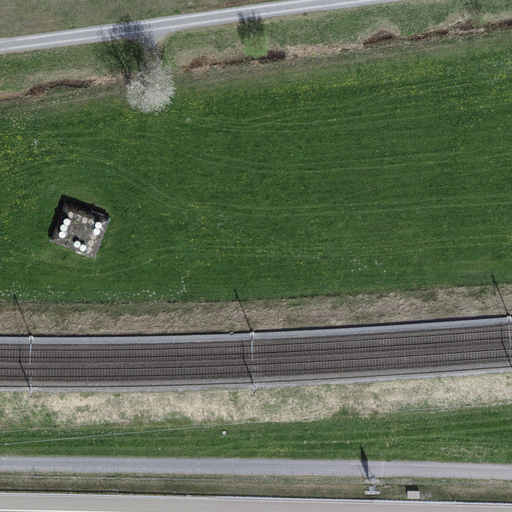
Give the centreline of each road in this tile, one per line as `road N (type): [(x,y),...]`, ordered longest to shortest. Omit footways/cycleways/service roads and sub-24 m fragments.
road 1 (track): [(511,471),(0,464)]
road 2 (track): [(0,45),(333,0)]
